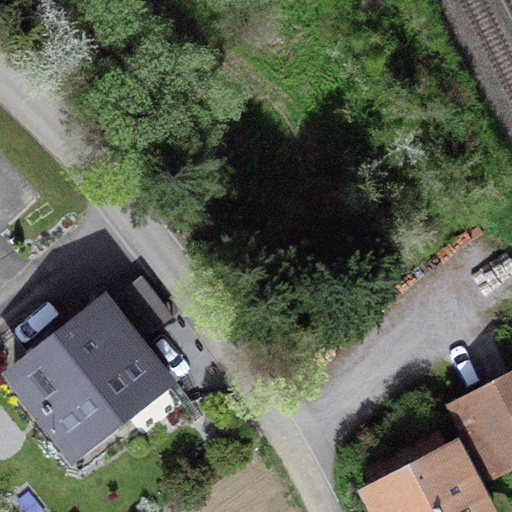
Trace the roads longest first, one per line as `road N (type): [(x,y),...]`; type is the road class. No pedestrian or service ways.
road 1 (unclassified): [(0,88),(116,214),(276,420),(333,511)]
road 2 (unknown): [(276,420),(483,320)]
